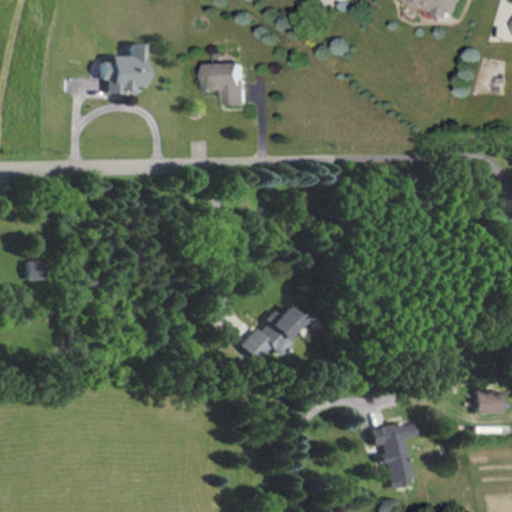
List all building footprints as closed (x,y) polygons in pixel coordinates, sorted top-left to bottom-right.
[(460,0),(410,0),(455,15),(460,0)] [(102,90),(130,91),(130,84),(143,85),(144,41),(128,41),(128,54),(107,54),(107,60),(96,60),(96,78),(102,78),(102,90)] [(244,103),(243,61),(206,61),(206,88),(226,88),(226,103),(244,103)] [(43,259),(23,259),(23,278),(44,277),(43,259)] [(301,320),(284,304),(275,313),(270,308),(261,318),(262,319),(237,344),(253,360),(268,345),(276,353),(289,340),(285,336),(301,320)] [(472,412),(498,411),(497,388),(471,388),(472,412)] [(365,426),(368,444),(376,443),(378,452),(374,453),(375,461),(381,460),(386,488),(408,484),(399,436),(413,433),(410,421),(396,423),(396,420),(365,426)]
